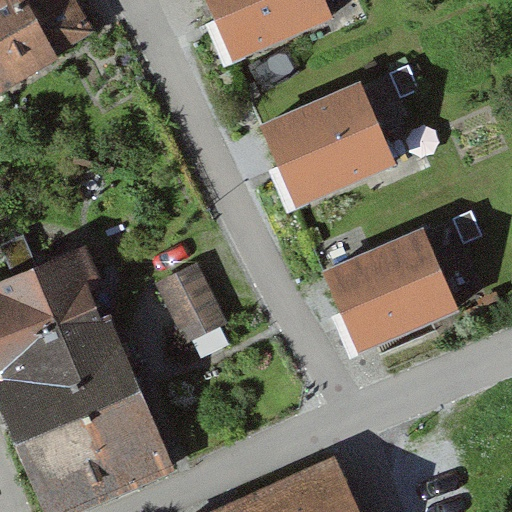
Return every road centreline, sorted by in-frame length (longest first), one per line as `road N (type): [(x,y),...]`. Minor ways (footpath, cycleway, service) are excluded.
road 1 (residential): [(134,0),(349,420)]
road 2 (residential): [(349,420),(133,511)]
road 3 (residential): [(511,354),(349,420)]
